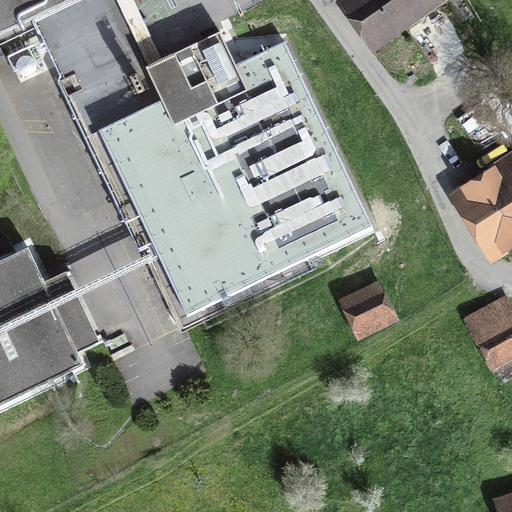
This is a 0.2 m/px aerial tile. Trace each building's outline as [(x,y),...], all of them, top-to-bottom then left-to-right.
[(0,0),(0,33),(21,24),(49,12),(76,0),(0,0)] [(76,0),(49,12),(101,131),(167,102),(150,63),(187,47),(166,0),(76,0)] [(373,40),(427,0),(344,0),(373,40)] [(21,24),(0,33),(0,36),(7,51),(29,41),(21,24)] [(101,131),(183,315),(374,232),(292,45),(240,67),(224,31),(187,47),(150,63),(167,102),(101,131)] [(490,246),(511,232),(511,171),(463,203),(490,246)] [(0,406),(87,367),(33,249),(0,264),(0,406)] [(343,301),(359,340),(399,323),(382,284),(343,301)] [(461,327),(489,379),(511,366),(511,326),(501,306),(461,327)] [(511,511),(511,499),(496,505),(498,511),(511,511)]
